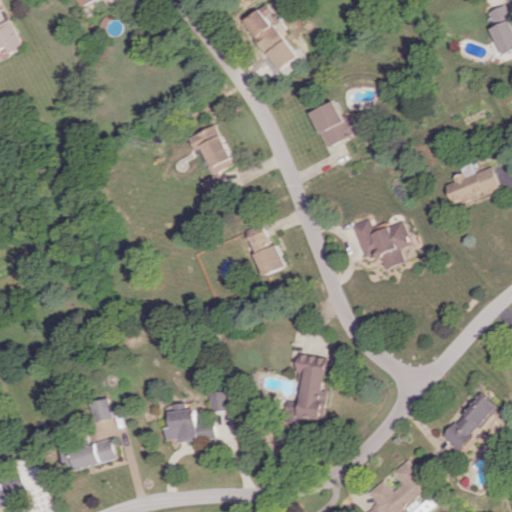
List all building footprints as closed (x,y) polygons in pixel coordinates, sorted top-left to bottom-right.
[(484,13),(503,54),(511,50),(511,21),(504,4),(484,13)] [(282,37),(262,8),(244,20),(264,49),(282,37)] [(0,25),(0,52),(11,48),(13,53),(26,47),(13,19),(0,25)] [(328,146),(360,131),(354,117),(345,121),(336,100),(313,111),(328,146)] [(217,175),(203,181),(210,198),(240,184),(232,165),(236,164),(218,124),(190,136),(196,150),(204,146),(217,175)] [(495,166),(477,172),(474,162),(462,166),(464,173),(455,176),(456,181),(449,184),(456,205),(503,189),(495,166)] [(356,223),(367,260),(384,255),(388,268),(408,262),(403,247),(414,244),(407,221),(376,231),(372,218),(356,223)] [(251,236),(264,274),(287,267),(279,243),(272,246),(267,231),(251,236)] [(298,415),(324,419),(329,391),(323,390),(328,357),(301,353),(296,381),(303,383),(298,415)] [(209,392),(212,412),(231,409),(228,389),(209,392)] [(501,405),(484,391),(446,436),(463,450),(501,405)] [(114,417),(108,397),(93,401),(99,421),(114,417)] [(216,437),(215,420),(196,421),(195,408),(186,409),(186,402),(170,403),(171,427),(167,427),(168,440),(216,437)] [(118,457),(112,438),(73,450),(79,470),(118,457)] [(401,511),(433,487),(412,459),(397,471),(407,483),(397,491),(387,479),(372,491),(381,504),(374,509),(376,511),(401,511)] [(0,506),(29,493),(20,473),(0,482),(0,506)] [(414,511),(413,511),(432,511),(441,505),(433,496),(424,503),(420,499),(410,507),(414,511)]
